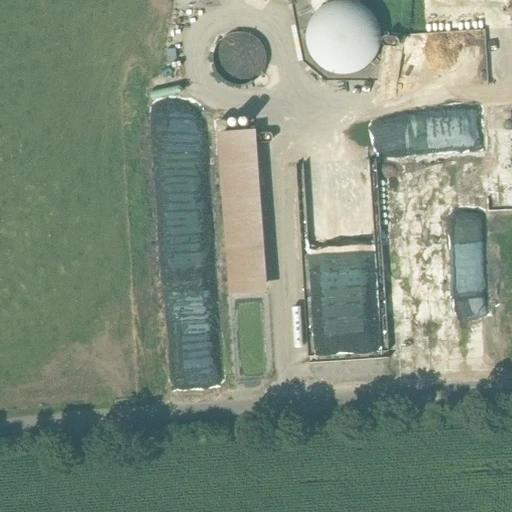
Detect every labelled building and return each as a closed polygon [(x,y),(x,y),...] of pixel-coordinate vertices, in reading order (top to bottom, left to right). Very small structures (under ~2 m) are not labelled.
[(360,4),(358,0),(310,0),(316,14),(318,12),(320,9),(324,7),(329,4),(330,4),(334,2),(339,1),(344,1),(345,0),(352,1),(356,2),(359,3),(360,4)] [(265,70),(267,60),(265,49),(259,41),(250,35),(240,33),(230,35),(221,41),(215,50),(214,60),(216,70),(222,79),(230,85),(240,87),(251,84),(259,79),(265,70)] [(405,36),(386,33),(383,50),(403,52),(405,36)] [(176,49),(167,50),(168,60),(177,60),(176,49)] [(256,131),(220,134),(232,294),(268,292),(256,131)] [(511,195),(490,197),(491,210),(511,208),(511,195)]
